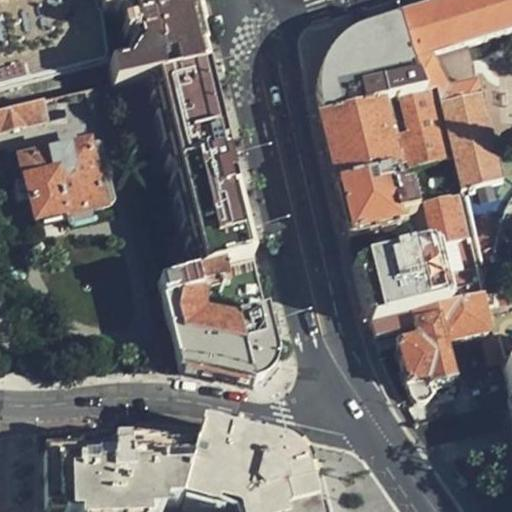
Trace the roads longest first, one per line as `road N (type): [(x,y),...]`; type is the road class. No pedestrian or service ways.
road 1 (primary): [(381,431),(332,336),(265,28)]
road 2 (primary): [(238,55),(314,353),(323,374),(381,431)]
road 3 (tertiary): [(381,431),(343,434),(164,398),(0,406)]
